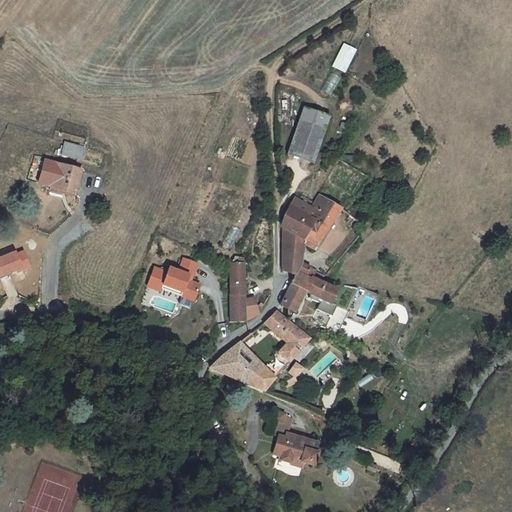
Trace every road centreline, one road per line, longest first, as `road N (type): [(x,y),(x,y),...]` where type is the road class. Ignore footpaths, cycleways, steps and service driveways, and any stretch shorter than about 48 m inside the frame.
road 1 (track): [(270,65),(275,281)]
road 2 (unclassified): [(0,313),(73,320),(193,384)]
road 3 (unclassified): [(400,511),(479,385),(511,360)]
road 4 (unclassified): [(193,384),(207,418),(273,511)]
road 5 (residential): [(193,384),(225,343),(269,310),(275,281)]
